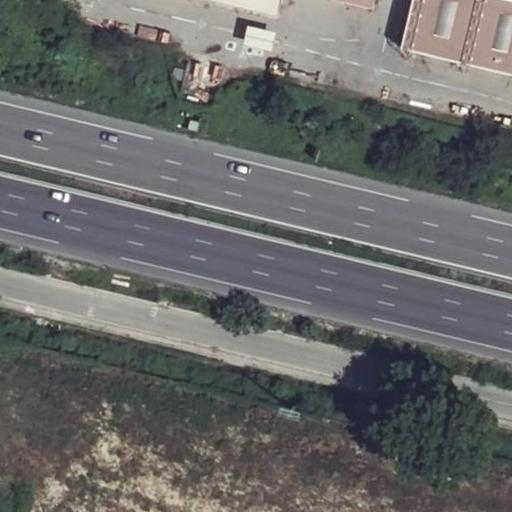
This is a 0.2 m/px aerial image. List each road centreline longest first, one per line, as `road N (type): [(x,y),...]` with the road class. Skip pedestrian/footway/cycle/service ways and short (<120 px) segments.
road 1 (residential): [(0,280),(511,406)]
road 2 (motorway): [(0,205),(511,328)]
road 3 (motorway): [(511,248),(0,126)]
